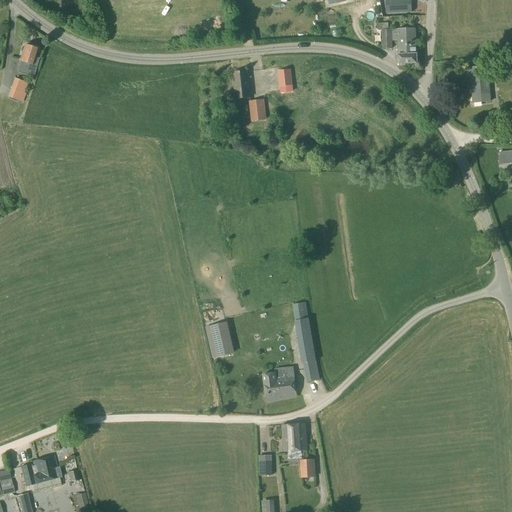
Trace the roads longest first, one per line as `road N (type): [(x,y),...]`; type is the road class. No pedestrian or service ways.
road 1 (tertiary): [(427,104),(404,80),(355,54),(292,47),(164,61),(103,55),(11,0)]
road 2 (unclassified): [(250,420),(310,411),(418,320),(504,287)]
road 3 (track): [(0,452),(90,420),(250,420)]
road 4 (tertiary): [(504,287),(476,196),(427,104)]
